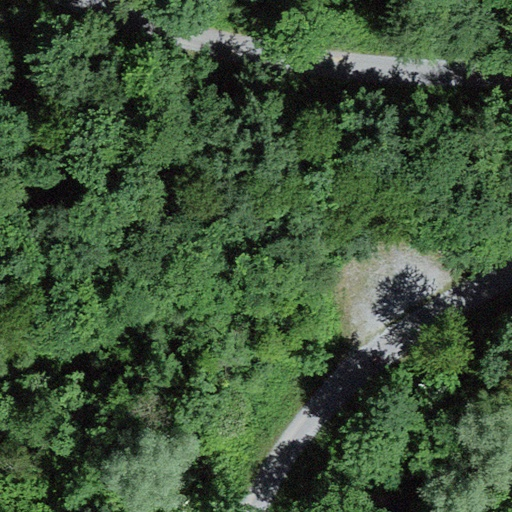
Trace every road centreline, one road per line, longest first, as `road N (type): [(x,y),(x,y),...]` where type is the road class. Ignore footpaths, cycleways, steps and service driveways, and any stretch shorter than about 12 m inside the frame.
road 1 (track): [(511,70),(385,68),(226,44),(84,0)]
road 2 (track): [(511,268),(372,348),(276,466),(257,511)]
